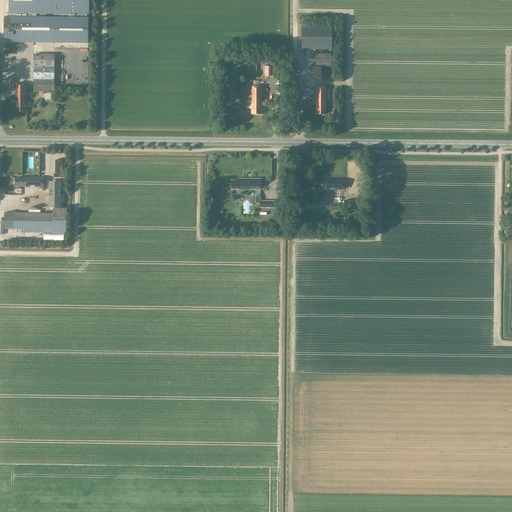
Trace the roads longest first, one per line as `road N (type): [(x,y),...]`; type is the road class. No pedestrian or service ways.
road 1 (secondary): [(0,139),(511,144)]
road 2 (track): [(0,253),(74,253),(77,140)]
